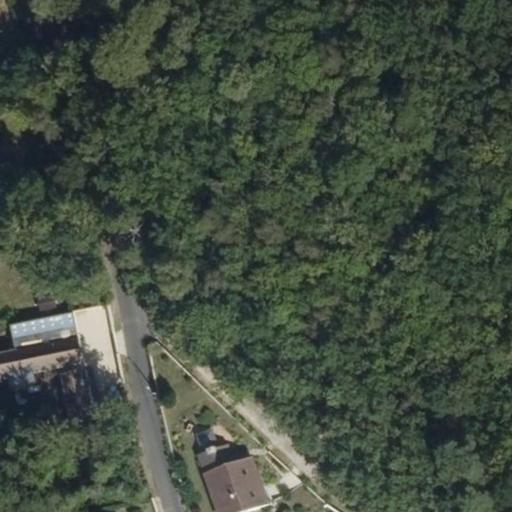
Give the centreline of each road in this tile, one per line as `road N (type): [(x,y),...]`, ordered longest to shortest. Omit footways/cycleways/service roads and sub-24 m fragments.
road 1 (residential): [(99,291),(355,511)]
road 2 (unclassified): [(11,0),(99,291)]
road 3 (unclassified): [(99,291),(165,511)]
